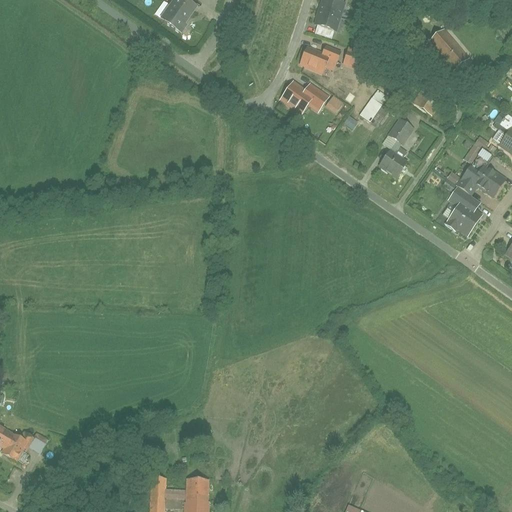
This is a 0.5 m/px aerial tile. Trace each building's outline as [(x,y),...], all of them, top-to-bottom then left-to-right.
[(184,0),(175,0),(160,24),(180,37),(198,8),(184,0)] [(328,0),(318,34),(335,40),(347,0),(328,0)] [(443,31),(426,46),(450,74),(468,58),(443,31)] [(308,47),(300,65),(327,76),(335,58),(308,47)] [(311,92),(296,82),(282,103),(304,117),(316,110),(321,113),(330,98),(314,88),(311,92)] [(421,95),(414,105),(432,116),(439,105),(421,95)] [(363,116),(374,125),(390,105),(378,96),(363,116)] [(347,124),(356,130),(361,122),(352,116),(347,124)] [(411,167),(399,159),(415,133),(398,123),(388,140),(394,144),(379,169),(402,183),(411,167)] [(511,131),(496,151),(511,162),(511,131)] [(505,182),(486,169),(493,160),(475,147),(464,162),(480,172),(478,176),(470,170),(457,188),(458,188),(470,196),(476,187),(493,199),(505,182)] [(457,229),(468,237),(481,218),(463,206),(470,196),(458,188),(448,203),(457,209),(445,227),(454,233),(457,229)] [(0,451),(8,456),(19,438),(0,426),(0,451)] [(148,481),(148,511),(212,511),(212,483),(188,483),(188,492),(168,492),(168,481),(148,481)]
